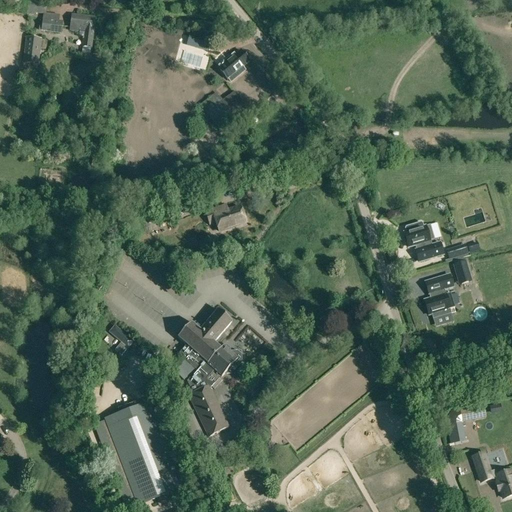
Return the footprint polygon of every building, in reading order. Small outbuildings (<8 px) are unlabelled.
[(35,13),(44,14),(43,21),(40,21),(39,30),(41,30),(41,31),(61,34),(63,22),(59,21),(60,15),(46,13),(47,2),(29,0),(27,15),(35,16),(35,13)] [(92,34),(94,19),(71,16),(69,31),(83,33),(81,53),(89,54),(92,34)] [(193,32),(189,42),(207,49),(210,37),(193,32)] [(22,64),(38,66),(41,39),(25,37),(22,64)] [(242,70),(242,68),(248,63),(239,52),(234,57),(232,55),(229,58),(228,57),(217,66),(219,69),(218,70),(227,81),(237,72),(240,72),(242,70)] [(206,124),(210,120),(220,132),(248,110),(234,92),(222,102),(215,94),(199,106),(202,109),(197,113),(206,124)] [(219,149),(223,155),(245,138),(241,132),(219,149)] [(380,160),(370,161),(370,171),(381,171),(380,160)] [(99,163),(92,161),(91,168),(98,170),(99,163)] [(208,221),(215,219),(219,232),(245,223),(240,208),(227,212),(225,207),(206,214),(208,221)] [(167,210),(156,213),(160,226),(171,222),(169,216),(167,210)] [(419,263),(443,255),(439,244),(432,246),(430,241),(434,240),(430,226),(423,228),(422,224),(420,223),(406,228),(405,229),(406,233),(404,233),(405,238),(403,238),(405,244),(407,244),(408,248),(416,246),(418,250),(416,251),(419,263)] [(469,254),(479,251),(477,244),(467,247),(469,254)] [(467,246),(453,250),(456,259),(469,255),(467,246)] [(459,286),(469,283),(472,282),(466,261),(452,266),(459,286)] [(416,292),(426,286),(420,276),(410,282),(416,292)] [(433,298),(430,299),(424,301),(428,316),(431,315),(433,320),(451,314),(450,310),(454,308),(450,294),(444,296),(443,290),(452,287),(449,276),(425,283),(428,295),(432,294),(433,298)] [(219,380),(225,374),(230,374),(240,362),(240,355),(236,352),(230,352),(223,346),(220,350),(213,343),(215,340),(216,340),(231,323),(218,311),(200,331),(190,324),(177,338),(186,346),(177,355),(196,371),(186,382),(192,394),(209,390),(218,379),(219,380)] [(111,330),(101,340),(121,361),(131,351),(111,330)] [(433,352),(428,335),(425,336),(416,339),(420,356),(433,352)] [(228,428),(209,390),(192,394),(188,396),(208,438),(228,428)] [(180,498),(178,490),(183,489),(180,483),(190,479),(169,421),(159,425),(150,403),(106,419),(107,422),(95,427),(126,510),(159,498),(161,505),(180,498)] [(483,404),(470,406),(473,422),(486,419),(483,404)] [(462,423),(447,426),(446,426),(450,445),(466,442),(462,423)] [(492,470),(486,454),(473,458),(481,483),(492,479),(491,479),(496,477),(498,484),(496,485),(498,491),(500,491),(503,499),(511,496),(511,477),(510,471),(502,474),(500,467),(492,470)]
